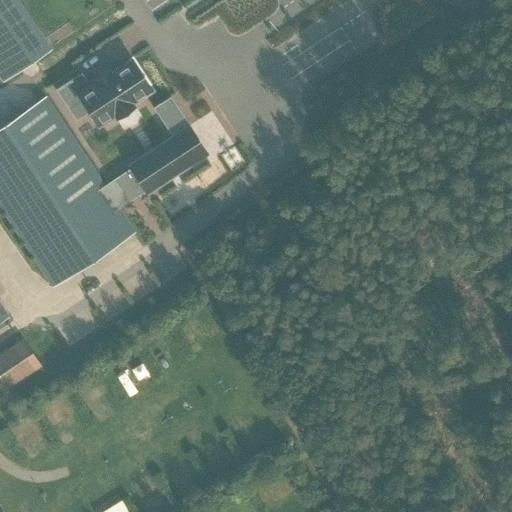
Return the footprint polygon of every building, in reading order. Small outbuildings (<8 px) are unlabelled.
[(0,0),(0,76),(3,80),(24,65),(41,54),(4,0),(0,0)] [(83,46),(88,54),(106,43),(101,35),(83,46)] [(130,105),(150,92),(131,62),(109,76),(107,73),(92,82),(94,86),(90,89),(81,74),(56,90),(76,121),(87,114),(96,127),(112,117),(115,120),(132,109),(130,105)] [(119,208),(146,190),(147,193),(189,165),(172,138),(130,166),(131,168),(104,186),(46,98),(0,128),(0,206),(52,286),(134,232),(119,208)] [(0,321),(8,317),(0,304),(0,321)] [(24,339),(0,355),(0,380),(5,389),(41,365),(24,339)] [(143,384),(154,377),(137,353),(126,360),(143,384)] [(80,398),(95,424),(105,419),(91,392),(80,398)] [(58,434),(76,425),(68,407),(49,416),(58,434)] [(13,429),(23,449),(42,439),(32,419),(13,429)]
